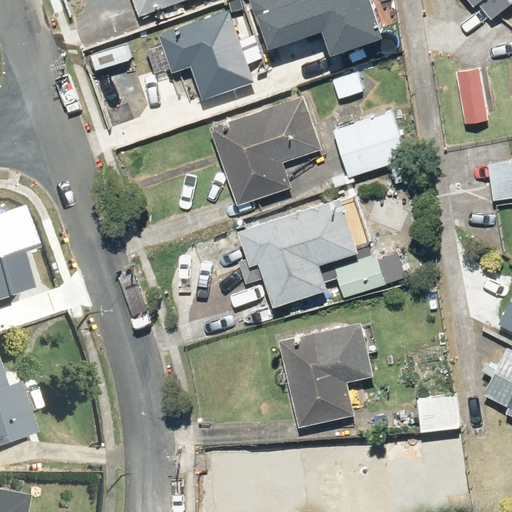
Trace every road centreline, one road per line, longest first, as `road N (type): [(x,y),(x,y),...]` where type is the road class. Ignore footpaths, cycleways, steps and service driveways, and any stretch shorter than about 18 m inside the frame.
road 1 (residential): [(149,511),(153,457),(142,366),(52,120)]
road 2 (residential): [(52,120),(14,0)]
